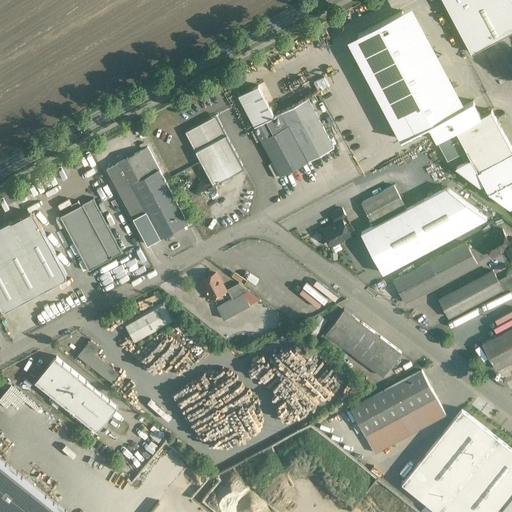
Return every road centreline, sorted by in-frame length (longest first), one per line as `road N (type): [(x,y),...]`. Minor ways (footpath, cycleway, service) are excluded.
road 1 (residential): [(0,356),(248,222),(263,222),(511,404)]
road 2 (primary): [(319,0),(0,171)]
road 3 (unknown): [(77,174),(152,274)]
